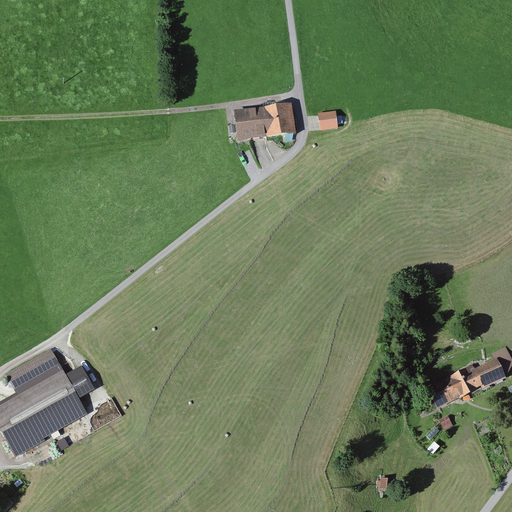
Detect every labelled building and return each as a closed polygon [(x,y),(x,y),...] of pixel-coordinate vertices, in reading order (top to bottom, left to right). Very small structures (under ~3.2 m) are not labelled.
[(293,100),(235,106),(239,142),(297,135),(293,100)] [(336,112),(319,114),(321,132),(338,130),(336,112)] [(63,362),(55,347),(10,372),(18,387),(63,362)] [(490,359),(420,394),(432,416),(502,381),(490,359)] [(66,368),(0,407),(0,428),(17,456),(92,412),(66,368)] [(448,417),(440,421),(444,430),(452,426),(448,417)]
